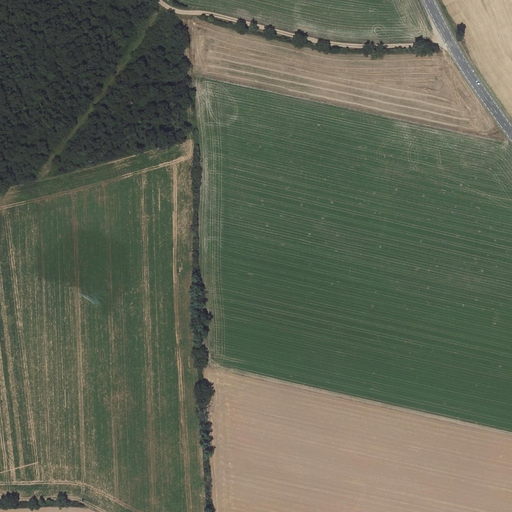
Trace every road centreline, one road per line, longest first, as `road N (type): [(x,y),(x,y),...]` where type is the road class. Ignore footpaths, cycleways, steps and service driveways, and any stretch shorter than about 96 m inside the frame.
road 1 (track): [(156,0),(178,12),(209,12),(327,43),(453,44)]
road 2 (track): [(163,5),(43,175)]
road 3 (secondary): [(431,0),(511,132)]
